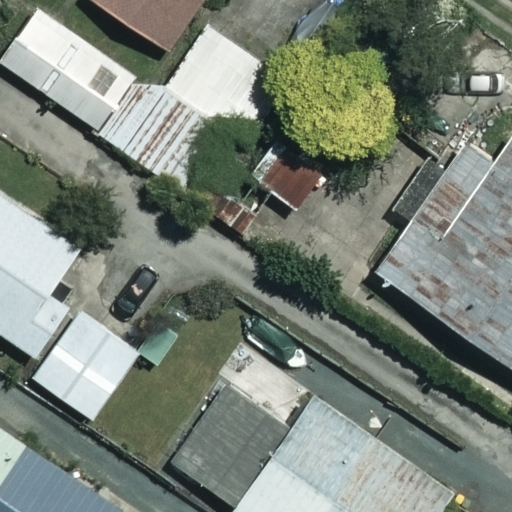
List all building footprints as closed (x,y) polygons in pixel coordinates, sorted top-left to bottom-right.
[(194,0),(89,0),(162,49),(194,0)] [(34,1),(0,48),(0,67),(189,201),(279,76),(204,22),(157,88),(34,1)] [(511,132),(489,165),(456,142),(368,269),(511,368),(511,132)] [(320,168),(279,145),(256,187),(297,209),(320,168)] [(0,334),(37,360),(73,308),(43,288),(73,245),(0,194),(0,334)] [(73,308),(37,360),(27,375),(90,418),(136,352),(73,308)] [(273,419),(223,384),(168,462),(228,504),(222,511),(223,511),(427,511),(444,489),(297,385),(273,419)] [(0,470),(14,451),(0,441),(0,470)] [(103,511),(14,451),(0,470),(0,511),(103,511)]
